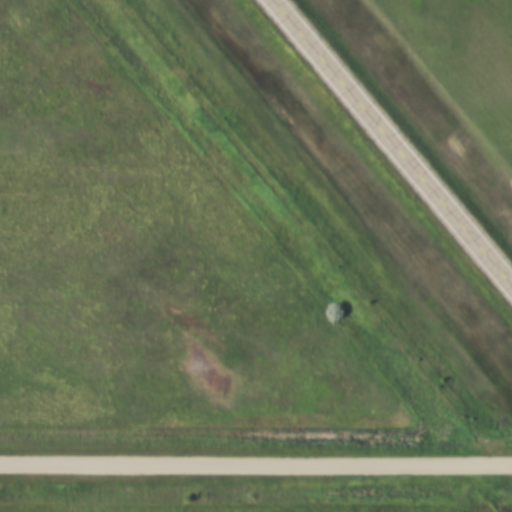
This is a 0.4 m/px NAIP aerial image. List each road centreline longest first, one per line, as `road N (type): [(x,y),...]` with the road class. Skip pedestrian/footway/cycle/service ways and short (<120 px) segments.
road 1 (residential): [(511,461),(0,460)]
road 2 (secondary): [(511,280),(277,0)]
